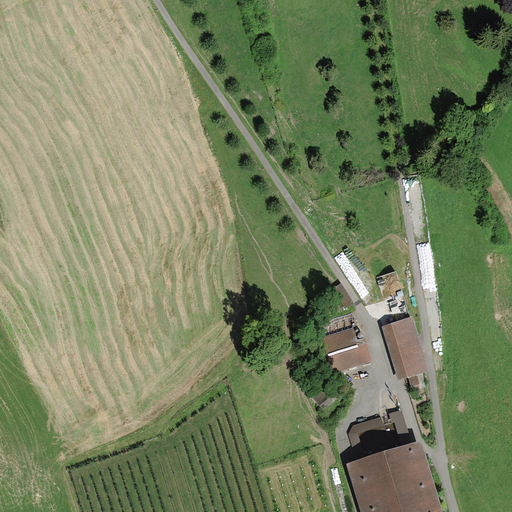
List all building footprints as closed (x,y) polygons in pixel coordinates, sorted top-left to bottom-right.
[(406,312),(379,321),(396,373),(424,364),(406,312)] [(356,328),(325,340),(336,367),(367,355),(356,328)] [(410,384),(412,391),(421,389),(419,382),(410,384)] [(318,386),(309,395),(322,407),(331,397),(318,386)] [(438,511),(413,436),(344,459),(362,511),(438,511)]
